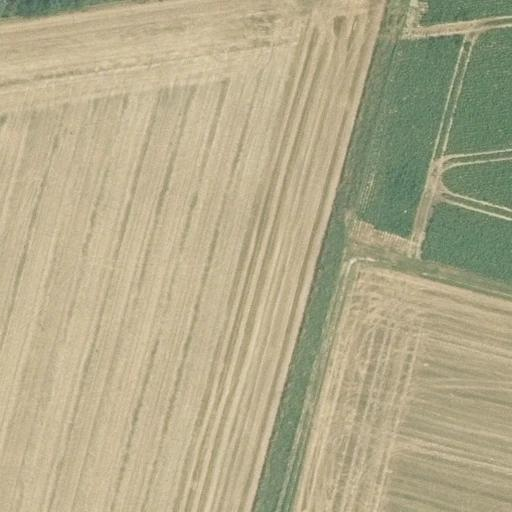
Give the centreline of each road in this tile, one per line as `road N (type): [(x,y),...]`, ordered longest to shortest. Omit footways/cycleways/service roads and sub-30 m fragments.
road 1 (track): [(414,0),(287,511)]
road 2 (track): [(349,257),(511,301)]
